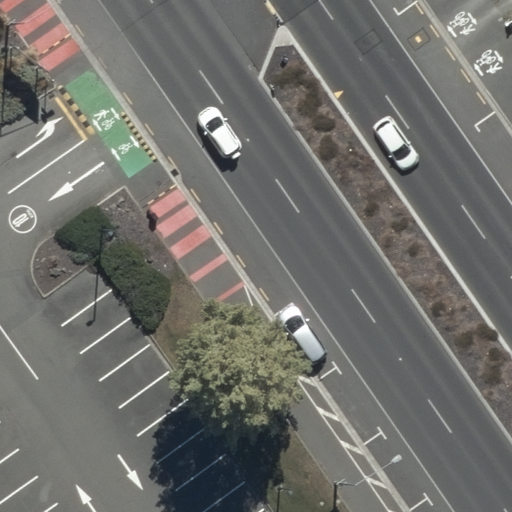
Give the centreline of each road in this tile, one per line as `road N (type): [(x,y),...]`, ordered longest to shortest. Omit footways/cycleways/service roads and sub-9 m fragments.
road 1 (primary): [(505,511),(190,59)]
road 2 (primary): [(319,0),(511,277)]
